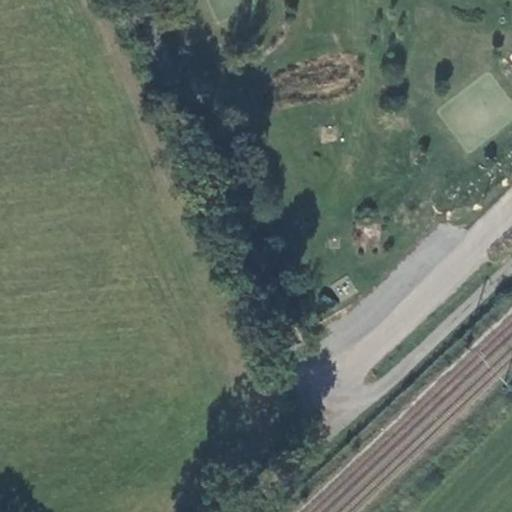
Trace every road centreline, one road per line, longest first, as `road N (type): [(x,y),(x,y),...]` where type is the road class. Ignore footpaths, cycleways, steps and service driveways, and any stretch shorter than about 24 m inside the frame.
road 1 (unclassified): [(138,0),(300,384),(341,405)]
road 2 (unclassified): [(341,405),(371,395),(511,264)]
road 3 (unclassified): [(341,405),(335,422),(249,511)]
